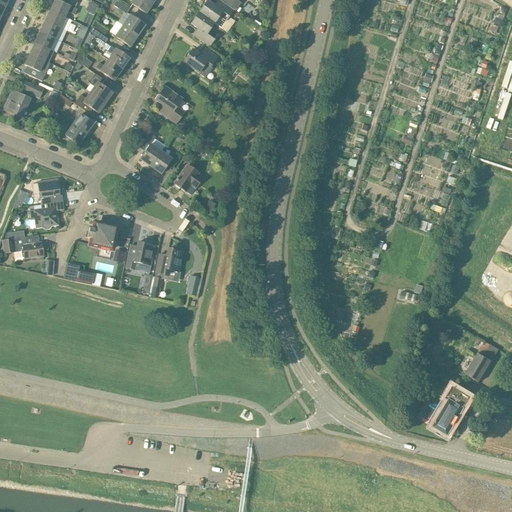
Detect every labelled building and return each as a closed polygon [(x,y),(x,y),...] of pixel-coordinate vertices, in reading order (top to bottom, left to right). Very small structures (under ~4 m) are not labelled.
[(65,18),(65,17),(67,12),(74,15),(77,10),(75,8),(77,3),(69,0),(63,0),(62,3),(55,0),(54,0),(50,11),(65,18)] [(124,14),(128,8),(115,0),(112,6),(124,14)] [(145,14),(153,3),(148,0),(132,0),(130,3),(145,14)] [(199,13),(214,24),(221,14),(229,19),(234,12),(217,0),(213,6),(207,1),(199,13)] [(218,0),(235,11),(238,13),(241,9),(238,7),(241,3),(236,0),(218,0)] [(72,20),(65,17),(65,18),(50,11),(44,21),(60,28),(67,32),(72,20)] [(209,30),(214,24),(199,13),(191,24),(201,32),(197,38),(209,47),(217,36),(209,30)] [(122,26),(137,36),(144,25),(130,15),(122,26)] [(55,39),(60,28),(44,21),(39,32),(55,39)] [(94,22),(92,27),(105,36),(108,30),(96,23),(94,22)] [(76,36),(78,37),(83,39),(88,29),(81,26),(76,36)] [(130,47),(137,36),(122,26),(115,37),(130,47)] [(105,36),(92,27),(92,28),(89,35),(104,44),(108,38),(104,36),(105,36)] [(50,50),(55,39),(39,32),(34,43),(49,50),(50,50)] [(54,52),(50,50),(49,50),(34,43),(29,54),(49,63),(54,52)] [(108,61),(121,70),(129,59),(110,46),(107,51),(112,55),(108,61)] [(217,57),(205,49),(204,49),(205,50),(201,56),(192,50),(183,63),(198,74),(205,78),(212,68),(211,67),(217,57)] [(49,63),(29,54),(24,65),(26,66),(23,73),(41,82),(50,64),(49,63)] [(81,54),(76,61),(87,69),(92,62),(81,54)] [(114,81),(121,70),(108,61),(104,66),(99,63),(95,68),(114,81)] [(90,93),(105,103),(112,93),(106,89),(109,84),(95,74),(88,83),(94,87),(90,93)] [(22,89),(19,95),(12,91),(3,110),(20,118),(29,99),(30,96),(39,100),(43,90),(24,81),(21,89),(22,89)] [(58,92),(61,83),(56,81),(52,89),(58,92)] [(176,107),(182,99),(165,88),(156,100),(155,100),(167,109),(163,115),(176,124),(184,113),(176,107)] [(50,96),(57,99),(60,93),(53,90),(50,96)] [(98,113),(105,103),(90,93),(86,99),(80,95),(74,104),(88,114),(92,109),(98,113)] [(68,108),(72,103),(60,95),(58,100),(68,108)] [(58,115),(53,112),(47,123),(52,126),(58,115)] [(511,114),(510,114),(500,149),(510,152),(508,160),(511,160),(511,114)] [(72,125),(86,135),(93,124),(79,115),(72,125)] [(78,145),(86,135),(72,125),(65,136),(78,145)] [(150,167),(160,152),(150,145),(155,138),(150,134),(142,146),(147,149),(140,159),(150,167)] [(160,152),(150,167),(161,174),(168,164),(173,168),(181,156),(176,152),(171,160),(160,152)] [(174,184),(185,192),(191,195),(195,190),(194,189),(195,189),(202,179),(197,175),(198,174),(186,166),(177,179),(176,179),(175,180),(176,181),(174,184)] [(50,204),(62,202),(61,195),(59,195),(57,180),(37,182),(37,183),(35,188),(38,190),(39,199),(49,197),(50,204)] [(22,204),(23,204),(27,194),(21,191),(16,201),(22,204)] [(62,202),(50,204),(45,205),(45,209),(29,211),(30,217),(34,220),(35,229),(42,228),(45,230),(49,229),(51,226),(58,225),(56,211),(64,210),(62,202)] [(111,250),(116,228),(94,224),(93,230),(90,229),(90,226),(89,226),(87,238),(84,237),(84,238),(91,239),(90,245),(111,250)] [(26,238),(2,242),(4,255),(14,253),(14,254),(23,253),(24,259),(43,256),(41,243),(27,245),(26,238)] [(150,266),(154,246),(137,243),(135,253),(129,252),(125,268),(135,270),(136,263),(150,266)] [(178,272),(182,252),(168,249),(165,262),(158,261),(155,274),(167,276),(169,270),(178,272)] [(116,261),(123,263),(125,253),(118,251),(116,261)] [(48,260),(46,274),(53,275),(55,261),(48,260)] [(78,272),(76,281),(93,285),(95,275),(78,272)] [(187,294),(197,296),(200,279),(191,276),(187,294)] [(162,279),(155,278),(153,288),(159,289),(162,279)] [(484,357),(490,346),(485,343),(478,354),(476,357),(466,375),(479,383),(491,362),(484,357)] [(445,400),(448,401),(433,428),(448,437),(464,409),(470,399),(452,388),(445,400)]
